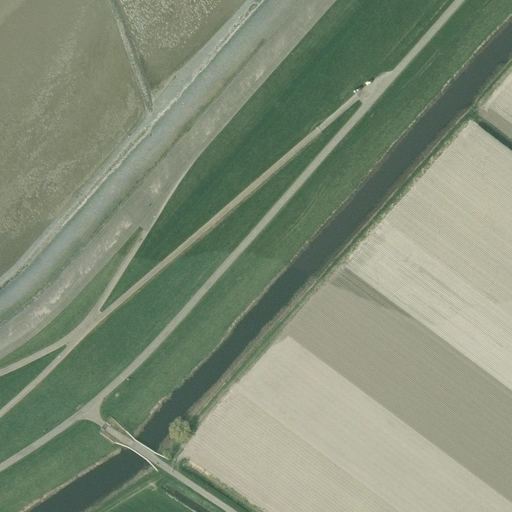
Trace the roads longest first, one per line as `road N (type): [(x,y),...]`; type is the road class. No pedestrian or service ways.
road 1 (unclassified): [(84,412),(379,92)]
road 2 (unclassified): [(379,92),(363,94),(87,328)]
road 3 (unclassified): [(229,511),(84,412)]
road 4 (unclassified): [(87,328),(161,202)]
road 5 (unclassified): [(379,92),(462,0)]
road 6 (unclassified): [(0,414),(87,328)]
